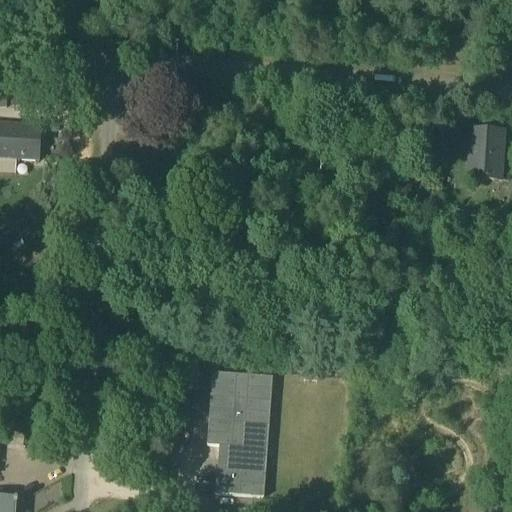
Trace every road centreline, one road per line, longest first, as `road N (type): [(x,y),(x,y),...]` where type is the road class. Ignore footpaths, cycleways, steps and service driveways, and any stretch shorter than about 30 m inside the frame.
road 1 (residential): [(82,511),(111,61)]
road 2 (residential): [(511,89),(111,61)]
